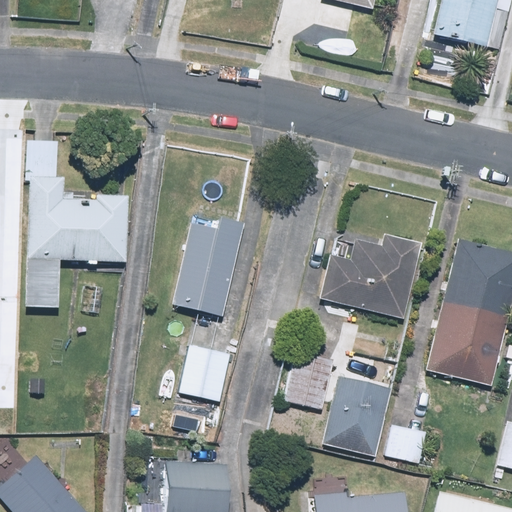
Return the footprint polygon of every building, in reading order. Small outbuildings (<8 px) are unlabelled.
[(372,0),(317,0),(317,2),(369,14),(372,0)] [(435,0),(428,38),(484,50),(494,0),(435,0)] [(90,204),(66,203),(67,197),(58,196),(58,182),(53,182),(55,145),(24,143),(15,311),(53,313),(55,266),(120,270),(123,200),(90,198),(90,204)] [(215,318),(237,225),(211,219),(209,229),(187,224),(168,307),(215,318)] [(343,260),(326,256),(315,299),(398,319),(417,245),(378,235),(375,248),(348,242),(343,260)] [(511,365),(511,253),(453,240),(421,372),(506,392),(511,365)] [(226,356),(183,346),(172,393),(215,403),(226,356)] [(330,359),(292,351),(280,401),(319,410),(330,359)] [(388,390),(335,376),(317,445),(370,459),(388,390)] [(511,426),(504,425),(494,467),(511,471),(511,426)] [(388,427),(381,457),(417,465),(424,435),(388,427)] [(78,511),(30,458),(0,485),(0,498),(12,511),(78,511)] [(218,511),(222,466),(160,461),(155,511),(218,511)] [(511,511),(435,492),(429,511),(511,511)] [(309,502),(309,511),(400,511),(399,495),(309,502)]
